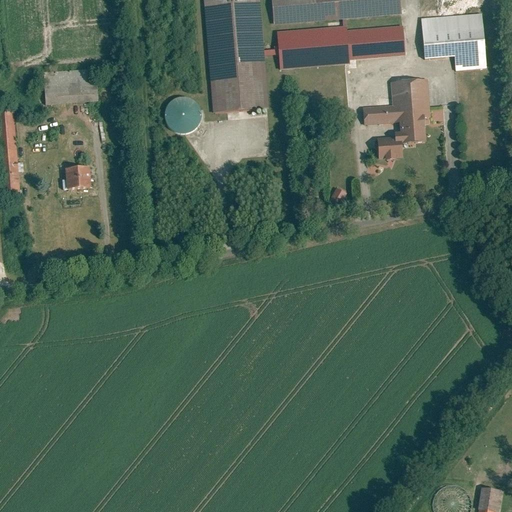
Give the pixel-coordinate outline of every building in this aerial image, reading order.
[(260,0),(203,0),(214,115),(269,110),(260,0)] [(400,0),(271,0),(274,26),(402,16),(400,0)] [(483,14),(422,20),(425,61),(455,58),(456,73),(488,70),(483,14)] [(404,26),(348,31),(350,61),(406,56),(404,26)] [(347,28),(277,33),(281,72),(351,67),(350,61),(348,31),(347,28)] [(342,114),(339,69),(299,72),(301,102),(315,101),(316,116),(342,114)] [(99,103),(96,70),(43,74),(46,107),(99,103)] [(428,81),(391,84),(393,107),(364,109),(365,127),(400,124),(401,134),(395,134),(395,139),(378,140),(380,162),(404,160),(403,146),(427,144),(425,118),(431,117),(428,81)] [(168,106),(165,112),(165,118),(166,124),(170,130),(175,134),(181,136),(186,135),(192,133),(197,130),(200,125),(202,119),(201,113),(199,108),(195,103),(190,100),(184,99),(178,99),(173,102),(168,106)] [(20,198),(13,109),(0,110),(0,170),(2,200),(20,198)] [(92,190),(90,169),(66,171),(68,192),(92,190)] [(469,511),(470,511),(472,505),(471,499),(468,494),(464,490),(459,487),(453,486),(447,488),(442,490),(438,495),(436,500),(435,506),(437,511),(469,511)] [(483,487),(479,511),(502,511),(506,490),(483,487)]
